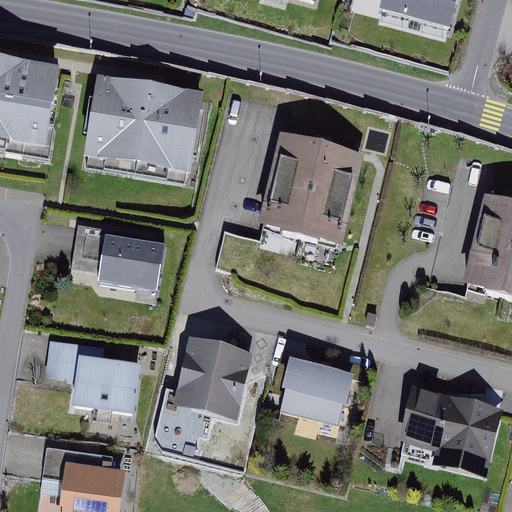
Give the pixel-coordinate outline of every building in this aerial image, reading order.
[(371,0),(367,18),(439,37),(448,0),(371,0)] [(0,68),(0,144),(46,152),(58,78),(0,68)] [(101,87),(89,156),(187,173),(198,103),(101,87)] [(265,137),(243,227),(326,247),(348,157),(265,137)] [(511,209),(467,199),(445,288),(511,304),(511,209)] [(142,293),(149,250),(88,240),(81,283),(142,293)] [(189,339),(174,406),(238,421),(253,353),(189,339)] [(51,375),(77,379),(74,408),(134,416),(140,365),(107,361),(109,348),(55,341),(51,375)] [(283,392),(286,392),(282,413),(340,426),(344,406),(348,406),(355,372),(291,357),(283,392)] [(473,483),(477,467),(489,413),(399,393),(387,446),(424,455),(420,471),(473,483)] [(120,511),(126,472),(65,463),(58,511),(120,511)]
